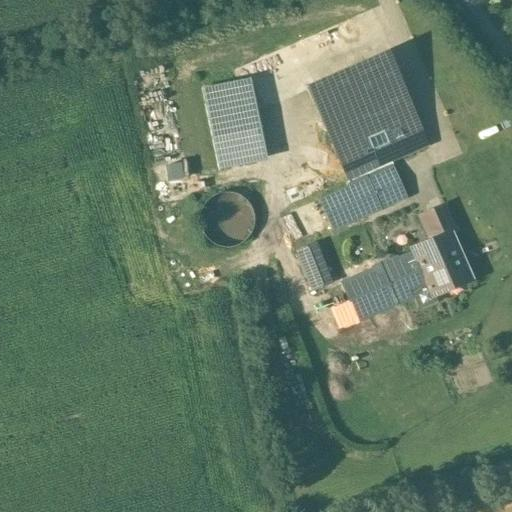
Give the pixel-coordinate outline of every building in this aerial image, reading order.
[(384,50),(304,85),(349,188),(320,201),(332,229),(404,198),(388,161),(426,144),(384,50)] [(249,80),(205,89),(221,169),(265,160),(249,80)] [(430,243),(449,235),(448,233),(454,231),(443,205),(418,216),(430,243)] [(430,243),(340,283),(357,321),(412,297),(418,309),(435,302),(432,296),(468,281),(449,235),(430,243)] [(294,250),(310,291),(330,284),(314,243),(294,250)]
